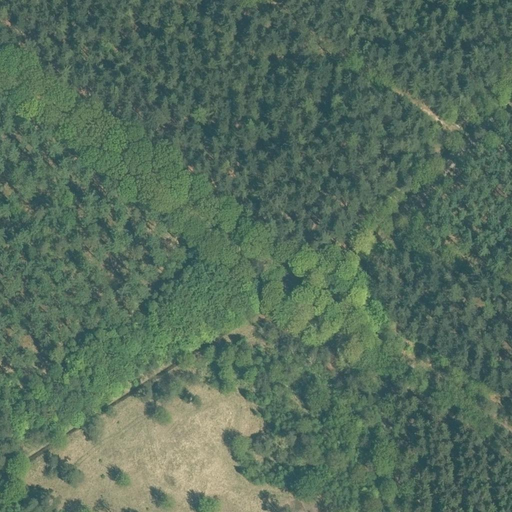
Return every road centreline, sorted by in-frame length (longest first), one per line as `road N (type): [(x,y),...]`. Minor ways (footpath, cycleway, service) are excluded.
road 1 (track): [(392,353),(0,75)]
road 2 (track): [(511,95),(364,265),(369,340),(403,511)]
road 3 (track): [(468,144),(266,0)]
road 4 (track): [(511,432),(392,353)]
